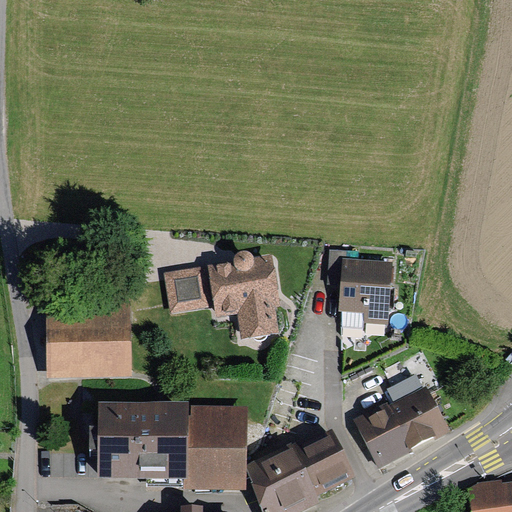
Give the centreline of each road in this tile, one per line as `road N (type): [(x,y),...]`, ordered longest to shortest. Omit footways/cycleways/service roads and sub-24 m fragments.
road 1 (residential): [(25,511),(30,419),(0,191)]
road 2 (secondary): [(369,511),(511,426)]
